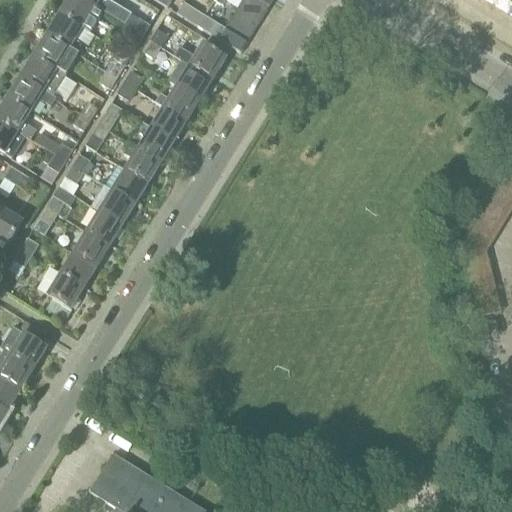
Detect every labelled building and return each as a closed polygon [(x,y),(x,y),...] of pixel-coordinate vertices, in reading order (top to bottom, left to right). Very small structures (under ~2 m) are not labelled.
[(96,11),(78,0),(70,0),(60,17),(83,32),(90,37),(103,15),(96,10),(96,11)] [(78,0),(96,11),(96,10),(102,0),(78,0)] [(174,0),(157,0),(155,3),(167,11),(174,0)] [(215,0),(214,3),(223,9),(228,0),(241,0),(244,2),(245,0),(215,0)] [(264,0),(245,0),(244,2),(267,15),(272,5),(264,0)] [(511,0),(482,0),(511,18),(511,0)] [(244,2),(238,12),(260,25),(267,15),(244,2)] [(198,30),(205,19),(184,5),(177,17),(186,22),(198,30)] [(139,22),(132,33),(143,40),(150,29),(159,15),(148,8),(139,22)] [(254,35),(260,25),(238,12),(232,22),(254,35)] [(76,42),(83,32),(60,17),(47,38),(70,52),(70,53),(77,57),(84,46),(76,42)] [(216,25),(205,19),(198,30),(209,37),(216,25)] [(248,45),(254,35),(232,22),(226,32),(248,45)] [(241,56),(248,45),(226,32),(219,43),(241,56)] [(143,40),(132,33),(124,45),(136,52),(143,40)] [(156,33),(149,45),(160,51),(167,40),(156,33)] [(34,59),(57,73),(70,53),(70,52),(47,38),(34,59)] [(160,51),(149,45),(142,56),(153,62),(160,51)] [(173,59),(180,64),(188,69),(213,84),(226,63),(201,48),(195,59),(179,49),(173,59)] [(67,79),(57,73),(34,59),(21,79),(54,99),(67,79)] [(107,74),(118,81),(124,70),(113,63),(107,74)] [(213,84),(188,69),(180,64),(168,85),(176,90),(176,89),(200,104),(213,84)] [(110,93),(118,81),(107,74),(99,86),(110,93)] [(131,75),(124,86),(134,93),(141,81),(131,75)] [(21,79),(8,101),(31,115),(39,103),(50,110),(56,101),(54,99),(21,79)] [(128,104),(134,93),(124,86),(117,97),(128,104)] [(163,110),(187,125),(200,104),(176,89),(176,90),(163,110)] [(25,126),(31,115),(8,101),(0,114),(0,124),(18,136),(25,140),(30,144),(37,133),(25,126)] [(91,123),(98,113),(87,106),(81,116),(91,123)] [(109,135),(122,113),(111,106),(98,128),(109,135)] [(163,110),(151,130),(175,145),(187,125),(163,110)] [(84,135),(91,123),(81,116),(73,128),(84,135)] [(25,140),(18,136),(0,124),(0,154),(12,162),(25,140)] [(151,130),(150,131),(143,126),(130,147),(130,148),(137,152),(161,167),(175,145),(151,130)] [(109,135),(98,128),(85,149),(96,156),(109,135)] [(55,158),(66,165),(73,154),(61,147),(54,158),(55,158)] [(161,167),(137,152),(130,148),(130,147),(123,158),(131,163),(124,173),(148,188),(161,167)] [(66,165),(55,158),(54,158),(47,170),(51,172),(45,181),(53,186),(66,165)] [(79,159),(72,170),(83,176),(90,165),(79,159)] [(76,188),(83,176),(72,170),(59,191),(70,197),(76,188)] [(5,182),(16,189),(23,178),(12,171),(5,182)] [(511,172),(509,171),(503,181),(511,186),(511,172)] [(136,209),(148,188),(124,173),(112,193),(112,194),(136,209)] [(34,185),(23,178),(16,189),(27,196),(34,185)] [(511,186),(503,181),(497,191),(511,200),(511,186)] [(136,209),(112,194),(112,193),(104,188),(91,210),(99,215),(123,229),(136,209)] [(72,198),(70,197),(59,191),(46,211),(57,218),(64,207),(66,208),(72,198)] [(511,200),(497,191),(491,201),(511,214),(511,213),(511,200)] [(491,201),(484,212),(505,224),(511,214),(491,201)] [(50,229),(57,218),(46,211),(39,223),(50,229)] [(22,225),(2,212),(0,214),(0,242),(8,248),(22,225)] [(484,212),(478,222),(499,235),(505,224),(484,212)] [(99,215),(86,235),(110,250),(123,229),(99,215)] [(478,222),(472,232),(493,245),(499,235),(478,222)] [(469,237),(460,251),(487,255),(493,245),(472,232),(469,237)] [(86,235),(73,257),(97,272),(110,250),(86,235)] [(27,242),(20,253),(32,260),(38,249),(27,242)] [(487,255),(460,251),(466,273),(489,267),(487,255)] [(25,271),(32,260),(20,253),(13,264),(25,271)] [(73,257),(61,277),(85,292),(97,272),(73,257)] [(489,267),(466,273),(469,284),(492,278),(489,267)] [(72,313),(85,292),(61,277),(51,271),(44,281),(54,287),(47,298),(72,313)] [(492,278),(469,284),(471,296),(495,290),(492,278)] [(495,290),(471,296),(474,308),(498,302),(495,290)] [(498,302),(474,308),(477,320),(501,314),(498,302)] [(3,354),(11,358),(34,372),(47,352),(24,337),(13,331),(0,352),(3,354)] [(0,379),(22,393),(34,372),(11,358),(3,354),(0,359),(0,379)] [(0,379),(0,409),(8,415),(22,393),(0,379)] [(0,427),(8,415),(0,409),(0,427)] [(201,511),(112,457),(89,495),(116,511),(115,511),(201,511)]
